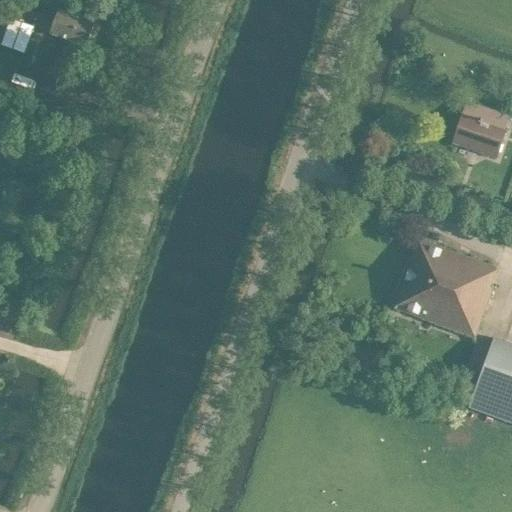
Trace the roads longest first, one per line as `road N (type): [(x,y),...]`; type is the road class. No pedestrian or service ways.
road 1 (unclassified): [(176,511),(356,0)]
road 2 (tertiary): [(35,511),(213,0)]
